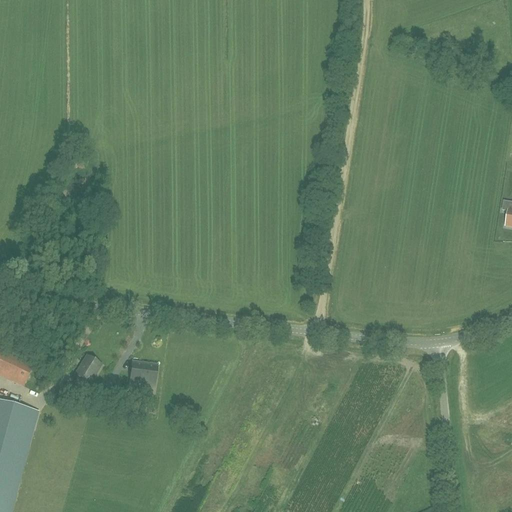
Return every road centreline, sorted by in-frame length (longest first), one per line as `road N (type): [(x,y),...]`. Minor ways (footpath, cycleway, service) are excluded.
road 1 (tertiary): [(0,296),(436,345)]
road 2 (unclassified): [(453,511),(436,345)]
